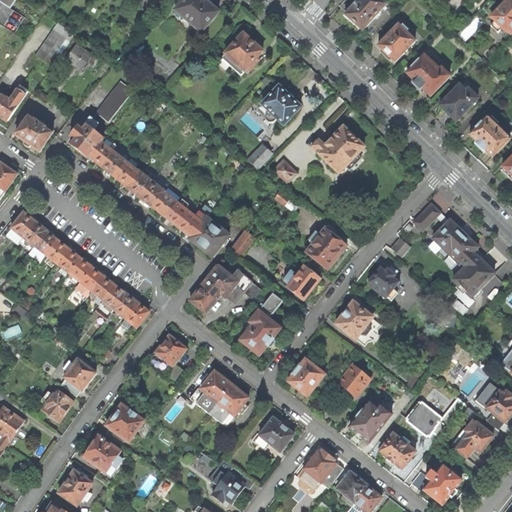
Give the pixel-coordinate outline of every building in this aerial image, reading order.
[(0,0),(0,4),(9,10),(15,0),(0,0)] [(178,0),(181,2),(175,10),(201,33),(218,12),(210,5),(212,2),(210,0),(178,0)] [(362,31),(386,5),(380,0),(358,0),(355,4),(345,16),(362,31)] [(491,0),(483,9),(491,17),(501,7),(494,0),(491,0)] [(491,17),(496,21),(503,28),(508,33),(511,35),(511,33),(511,0),(508,0),(501,7),(491,17)] [(498,33),(503,28),(496,21),(491,26),(498,33)] [(71,32),(58,23),(36,55),(49,64),(71,32)] [(395,63),(415,43),(399,26),(378,47),(388,56),(395,63)] [(241,36),(238,34),(235,37),(236,41),(221,58),(241,76),(246,70),(249,72),(260,61),(257,58),(262,52),(251,42),(243,34),(241,36)] [(143,46),(137,41),(127,53),(133,58),(143,46)] [(96,58),(77,45),(66,60),(82,71),(89,62),(92,64),(96,58)] [(431,97),(450,77),(442,69),(440,71),(425,57),(421,61),(420,61),(413,68),(413,69),(408,75),(415,81),(413,84),(417,88),(421,92),(423,90),(431,97)] [(132,92),(120,82),(95,114),(108,124),(132,92)] [(456,122),(478,99),(470,91),(468,90),(462,85),(441,105),(446,111),(447,113),(451,117),(456,122)] [(0,117),(7,122),(28,92),(20,86),(10,99),(2,94),(0,96),(0,117)] [(289,97),(278,88),(259,109),(266,116),(266,121),(269,123),(273,123),(276,119),(284,127),(300,108),(289,97)] [(39,152),(53,132),(42,124),(36,120),(30,115),(16,135),(24,141),(23,142),(24,144),(25,146),(28,147),(30,147),(31,146),(39,152)] [(493,158),(510,140),(488,118),(470,135),(477,142),(475,145),(480,149),(484,153),(486,151),(493,158)] [(86,124),(94,131),(98,125),(90,119),(86,124)] [(101,143),(104,139),(99,135),(94,131),(86,124),(82,129),(79,126),(70,136),(74,140),(70,145),(78,152),(88,159),(89,158),(101,143)] [(339,175),(364,149),(352,137),(343,129),(326,146),(319,139),(311,147),(318,153),(318,155),(339,175)] [(99,135),(104,139),(107,135),(102,131),(99,135)] [(114,153),(101,143),(89,158),(95,163),(101,168),(114,153)] [(259,170),(273,155),(264,146),(249,161),(259,170)] [(126,163),(114,153),(101,168),(108,173),(114,178),(126,163)] [(511,176),(511,159),(503,168),(504,169),(502,171),(506,175),(509,179),(511,176)] [(297,175),(283,161),(274,171),(288,185),(297,175)] [(139,173),(126,163),(114,178),(119,182),(127,189),(139,173)] [(0,164),(0,189),(4,192),(5,193),(17,175),(8,170),(0,164)] [(140,173),(139,173),(127,189),(133,194),(139,199),(152,183),(140,173)] [(165,193),(152,183),(139,199),(145,204),(152,209),(164,194),(165,193)] [(177,204),(164,194),(152,209),(159,214),(165,219),(177,204)] [(298,209),(280,195),(275,200),(293,215),(298,209)] [(189,214),(177,204),(165,219),(172,224),(177,229),(189,214)] [(422,232),(436,218),(445,227),(433,240),(450,256),(453,254),(462,263),(462,265),(466,268),(453,282),(470,298),(494,276),(486,268),(480,263),(478,265),(471,258),(470,256),(478,249),(472,243),(471,241),(469,235),(463,230),(457,228),(450,222),(449,223),(431,205),(413,223),(422,232)] [(11,230),(22,238),(35,223),(30,219),(24,214),(11,230)] [(202,224),(189,214),(177,229),(184,234),(191,239),(202,224)] [(206,219),(202,224),(191,239),(189,241),(199,248),(212,258),(229,237),(206,219)] [(22,238),(23,239),(29,243),(35,248),(47,232),(41,228),(35,223),(22,238)] [(321,236),(317,234),(309,243),(313,246),(306,254),(328,271),(337,260),(347,247),(338,240),(338,239),(333,235),(332,235),(326,230),(321,236)] [(18,246),(20,244),(23,239),(22,238),(12,231),(7,237),(18,246)] [(46,257),(58,241),(52,236),(47,232),(35,248),(46,257)] [(251,247),(256,241),(244,232),(239,238),(251,247)] [(239,238),(234,245),(246,254),(251,247),(239,238)] [(29,243),(23,239),(20,244),(25,248),(29,243)] [(402,258),(409,248),(400,240),(391,250),(402,258)] [(64,246),(58,241),(46,257),(58,266),(70,251),(64,246)] [(241,260),(246,254),(234,245),(230,251),(241,260)] [(46,257),(35,248),(29,255),(40,264),(46,257)] [(75,255),(70,251),(58,266),(69,275),(81,259),(75,255)] [(81,259),(69,275),(80,283),(92,268),(87,264),(81,259)] [(255,303),(263,293),(235,271),(230,277),(218,267),(199,291),(190,302),(206,314),(221,295),(227,300),(236,288),(255,303)] [(80,283),(91,292),(103,277),(98,273),(92,268),(80,283)] [(320,281),(304,268),(298,276),(293,273),(290,273),(286,278),(286,281),(291,285),(288,289),(304,302),(313,290),(320,281)] [(391,302),(398,295),(394,291),(400,283),(395,278),(397,277),(388,270),(386,272),(382,268),(377,274),(374,278),(373,278),(371,278),(369,280),(368,283),(369,284),(368,286),(386,300),(387,299),(391,302)] [(91,292),(103,301),(115,286),(109,282),(103,277),(91,292)] [(87,298),(91,292),(80,283),(76,289),(87,298)] [(115,286),(103,301),(115,311),(127,295),(120,290),(115,286)] [(126,319),(138,304),(132,300),(127,295),(115,311),(126,319)] [(271,313),(280,303),(272,296),(245,329),(248,332),(240,342),(249,350),(259,358),(278,335),(286,324),(271,313)] [(144,309),(138,304),(126,319),(132,324),(137,328),(149,313),(144,309)] [(356,341),(365,348),(368,343),(372,343),(378,336),(378,331),(381,327),(373,321),(373,319),(354,304),(345,315),(336,325),(355,341),(356,341)] [(456,316),(449,314),(447,325),(454,326),(456,316)] [(128,329),(132,324),(126,319),(122,324),(128,329)] [(60,345),(63,340),(59,336),(55,341),(60,345)] [(173,369),(177,364),(187,351),(177,343),(170,337),(155,355),(173,369)] [(511,340),(496,360),(511,372),(511,340)] [(106,357),(110,352),(105,347),(100,353),(106,357)] [(173,369),(155,355),(148,364),(166,379),(167,376),(174,381),(183,369),(177,364),(173,369)] [(64,378),(82,392),(90,383),(96,374),(88,368),(90,365),(80,358),(75,365),(70,362),(63,371),(68,374),(64,378)] [(307,398),(326,376),(305,360),(299,367),(298,367),(295,372),(291,376),(292,377),(288,382),(307,398)] [(50,376),(56,369),(46,362),(41,369),(50,376)] [(467,370),(458,362),(447,375),(456,383),(460,379),(462,380),(466,375),(464,373),(467,370)] [(409,382),(416,373),(406,365),(399,374),(409,382)] [(359,405),(367,396),(362,392),(371,381),(353,366),(338,384),(346,391),(355,399),(354,401),(359,405)] [(194,402),(209,415),(233,386),(225,380),(216,373),(212,378),(208,375),(202,383),(205,386),(201,391),(203,392),(194,402)] [(241,393),(233,386),(209,415),(226,428),(235,417),(236,418),(240,413),(243,415),(249,408),(246,405),(250,400),(241,393)] [(68,411),(74,403),(57,391),(53,396),(49,393),(43,400),(48,404),(43,410),(59,423),(68,411)] [(511,414),(511,399),(507,395),(505,397),(500,392),(496,397),(490,393),(485,400),(490,404),(486,409),(489,412),(505,424),(506,423),(508,423),(511,420),(510,417),(511,414)] [(370,445),(392,416),(382,408),(388,402),(378,394),(363,412),(362,411),(355,420),(356,421),(350,429),(356,433),(356,438),(357,439),(359,440),(363,439),(370,445)] [(106,427),(128,443),(144,422),(122,406),(115,415),(106,427)] [(0,441),(5,446),(8,440),(10,441),(14,436),(14,434),(16,431),(17,428),(19,428),(23,422),(3,407),(0,411),(0,441)] [(430,415),(420,427),(431,435),(441,423),(430,415)] [(282,426),(274,419),(260,436),(258,434),(251,441),(264,452),(269,445),(281,454),(295,436),(282,426)] [(402,470),(415,454),(408,448),(410,445),(406,442),(416,431),(405,422),(395,433),(403,440),(401,442),(393,436),(390,440),(383,449),(380,453),(387,459),(387,460),(390,462),(394,465),(395,465),(402,470)] [(487,447),(494,438),(477,424),(475,425),(471,422),(465,428),(468,430),(465,433),(468,435),(464,441),(480,454),(487,447)] [(84,458),(100,470),(106,474),(118,457),(121,453),(99,437),(90,449),(84,458)] [(380,446),(383,449),(390,440),(387,438),(380,446)] [(467,460),(475,450),(463,442),(456,452),(467,460)] [(311,461),(304,470),(305,471),(301,476),(308,481),(313,476),(329,490),(344,470),(335,463),(336,462),(323,451),(322,452),(319,451),(311,461)] [(200,474),(209,460),(202,455),(199,458),(197,457),(190,466),(200,474)] [(123,461),(118,457),(106,474),(100,470),(95,477),(108,487),(119,472),(116,470),(123,461)] [(454,489),(460,481),(443,467),(436,476),(431,473),(426,478),(420,474),(412,484),(423,493),(425,492),(442,504),(448,496),(451,498),(454,495),(456,492),(454,489)] [(240,496),(246,487),(222,471),(217,478),(218,480),(215,485),(218,488),(215,491),(216,493),(213,496),(223,504),(226,500),(233,505),(240,496)] [(59,494),(77,507),(83,500),(88,503),(92,496),(87,494),(93,485),(75,472),(69,479),(67,478),(64,483),(62,486),(64,487),(59,494)] [(359,480),(351,474),(338,491),(345,496),(342,500),(353,508),(369,488),(359,480)] [(171,487),(167,484),(162,490),(166,493),(171,487)] [(376,494),(369,488),(353,508),(358,511),(374,511),(378,508),(377,506),(382,500),(376,494)]
